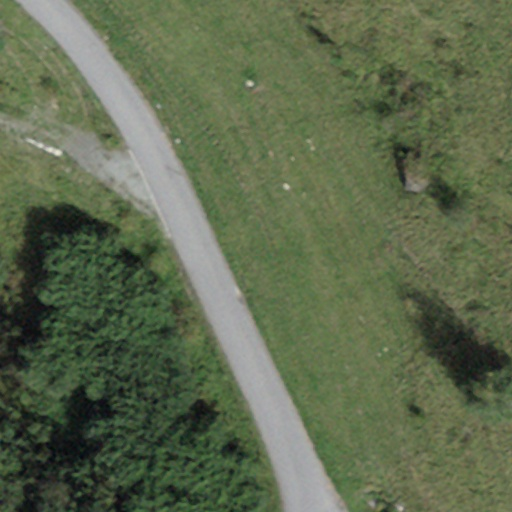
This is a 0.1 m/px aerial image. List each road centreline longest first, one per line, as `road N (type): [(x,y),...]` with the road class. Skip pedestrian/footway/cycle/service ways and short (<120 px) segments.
road 1 (track): [(41,0),(79,37),(158,156),(302,463),(315,511)]
road 2 (track): [(0,109),(96,154),(189,217)]
